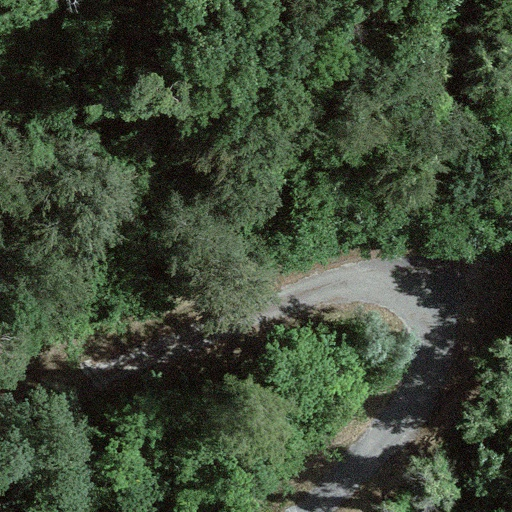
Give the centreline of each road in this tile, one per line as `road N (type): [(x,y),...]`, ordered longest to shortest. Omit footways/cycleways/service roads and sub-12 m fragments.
road 1 (track): [(0,407),(315,293),(366,286),(402,298),(424,329),(429,359),(421,393),(300,511)]
road 2 (track): [(402,298),(511,232)]
